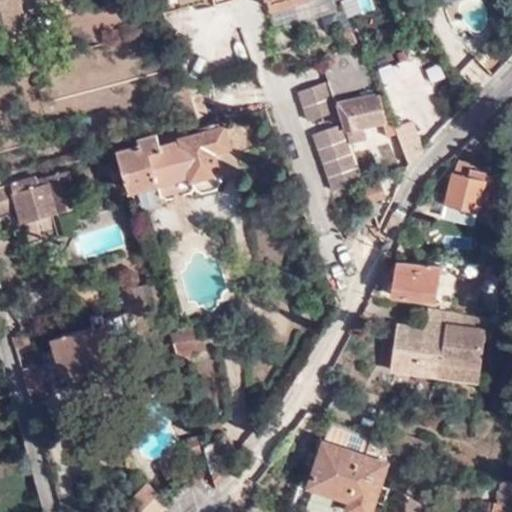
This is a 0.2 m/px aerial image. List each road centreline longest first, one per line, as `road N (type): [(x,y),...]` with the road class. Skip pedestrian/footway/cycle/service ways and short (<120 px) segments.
road 1 (residential): [(209,511),(294,398),(421,167),(511,81)]
road 2 (residential): [(0,337),(49,511)]
